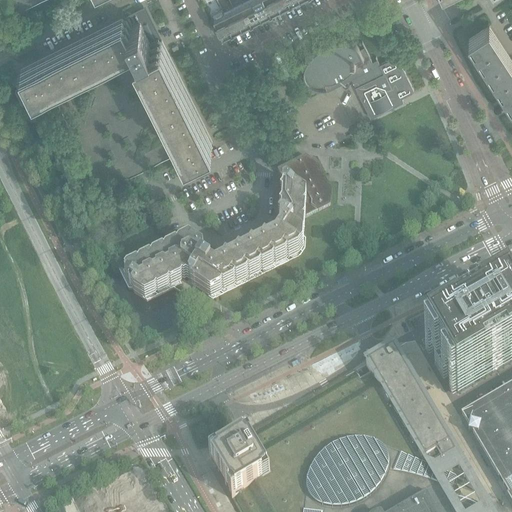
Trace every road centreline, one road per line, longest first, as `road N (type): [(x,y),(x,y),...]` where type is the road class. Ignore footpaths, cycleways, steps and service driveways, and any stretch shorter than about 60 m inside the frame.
road 1 (residential): [(169,194),(249,147),(213,72),(218,61),(343,0)]
road 2 (secondary): [(125,402),(0,164)]
road 3 (secondary): [(506,213),(335,296)]
road 4 (unclassified): [(218,386),(227,406),(244,412),(281,404),(375,348)]
road 5 (secondary): [(357,317),(511,238)]
road 6 (tertiary): [(489,165),(422,22)]
road 7 (secondary): [(218,386),(357,317)]
road 8 (unclassified): [(375,348),(508,286)]
road 9 (residential): [(0,57),(128,0)]
road 10 (secondary): [(19,487),(140,427)]
road 11 (secondary): [(125,402),(4,460)]
road 12 (secondary): [(335,296),(218,353)]
